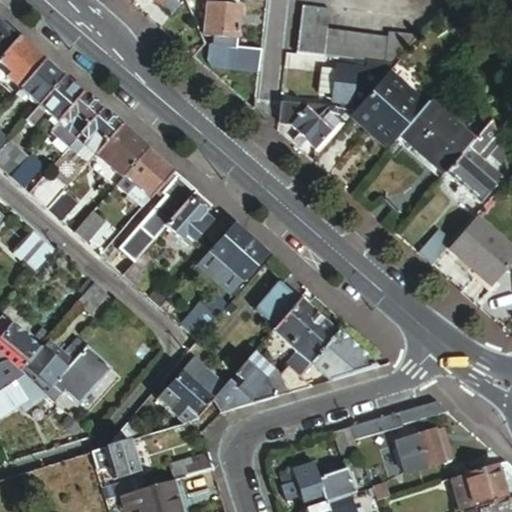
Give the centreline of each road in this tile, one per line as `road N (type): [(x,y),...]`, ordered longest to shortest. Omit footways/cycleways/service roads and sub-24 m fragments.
road 1 (tertiary): [(88,36),(466,369)]
road 2 (residential): [(0,186),(183,345),(100,441),(0,471)]
road 3 (residential): [(466,369),(229,439),(253,511)]
